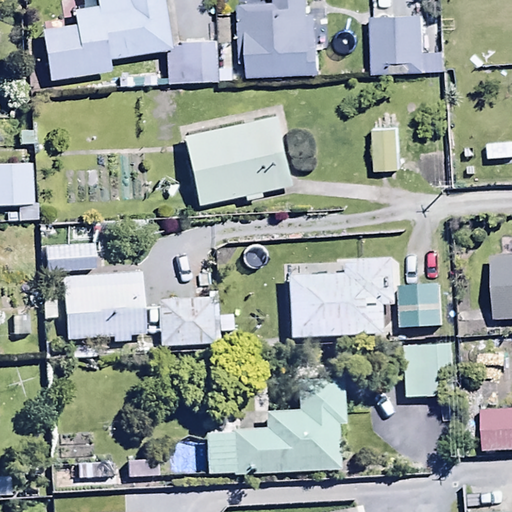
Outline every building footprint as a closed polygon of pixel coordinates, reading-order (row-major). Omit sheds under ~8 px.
[(172,52),(171,45),(164,0),(80,0),(82,11),(72,13),(74,28),(44,32),(50,83),(111,75),(109,61),(163,53),(172,52)] [(274,0),(275,2),(240,2),(240,65),(249,65),(249,77),(318,77),(318,45),(315,45),(315,17),(306,17),(305,0),(274,0)] [(413,0),(379,0),(365,1),(368,52),(417,49),(413,0)] [(172,52),(163,53),(164,84),(219,82),(218,43),(171,45),(172,52)] [(289,163),(273,96),(177,118),(193,186),(289,163)] [(392,111),(369,110),(368,150),(391,150),(392,111)] [(26,142),(0,142),(0,186),(27,186),(26,142)] [(46,250),(91,247),(89,214),(44,217),(46,250)] [(287,321),(386,315),(382,247),(283,253),(287,321)] [(442,268),(397,267),(396,311),(440,312),(442,268)] [(157,296),(142,297),(140,274),(63,279),(67,343),(113,340),(113,346),(129,345),(128,339),(158,337),(158,351),(211,347),(208,299),(157,303),(157,296)] [(451,347),(401,349),(403,400),(453,398),(451,347)] [(205,434),(207,477),(341,472),(340,429),(345,429),(343,378),(298,379),(300,413),(262,415),(262,432),(205,434)] [(511,431),(511,387),(478,389),(480,433),(511,431)] [(364,511),(361,495),(298,507),(298,511),(364,511)]
